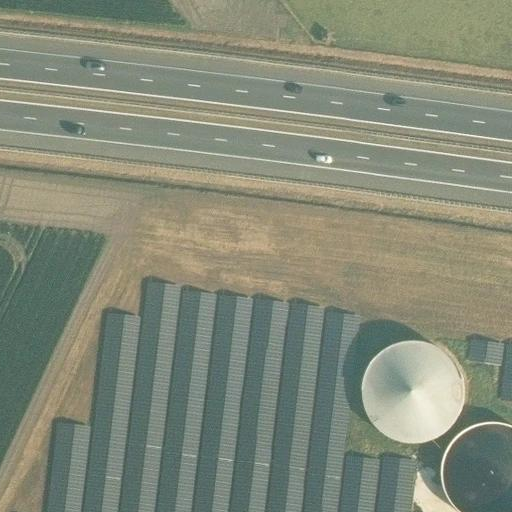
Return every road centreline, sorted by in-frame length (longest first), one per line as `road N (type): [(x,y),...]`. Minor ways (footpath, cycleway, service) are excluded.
road 1 (motorway): [(0,118),(511,179)]
road 2 (motorway): [(511,126),(0,66)]
